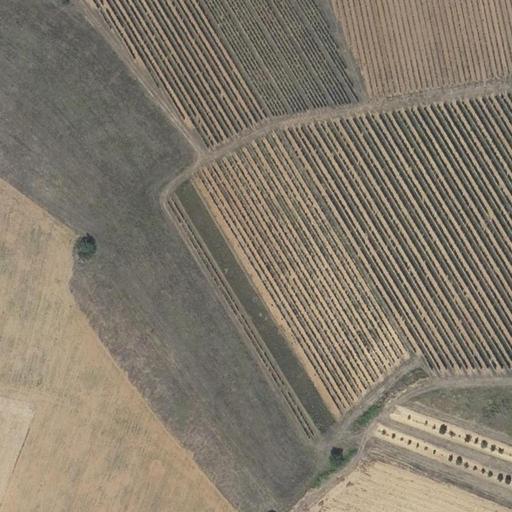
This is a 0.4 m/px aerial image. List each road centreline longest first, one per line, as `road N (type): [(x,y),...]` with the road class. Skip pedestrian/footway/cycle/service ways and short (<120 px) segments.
road 1 (track): [(511,381),(427,388),(310,446),(157,191),(204,155),(78,0)]
road 2 (track): [(511,86),(319,113),(204,155)]
